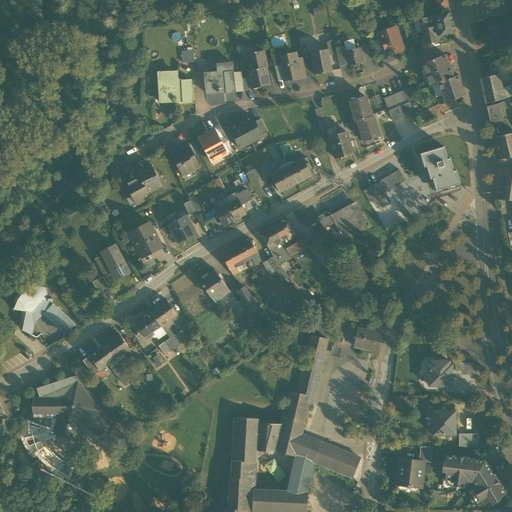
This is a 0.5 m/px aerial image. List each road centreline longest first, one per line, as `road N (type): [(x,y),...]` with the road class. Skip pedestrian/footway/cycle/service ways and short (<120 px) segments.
road 1 (residential): [(0,380),(61,349),(212,245),(380,156),(480,116)]
road 2 (residential): [(125,161),(207,110),(346,87),(467,39)]
road 3 (residential): [(372,511),(393,329),(443,260),(484,239)]
road 4 (tertiary): [(511,404),(484,239)]
